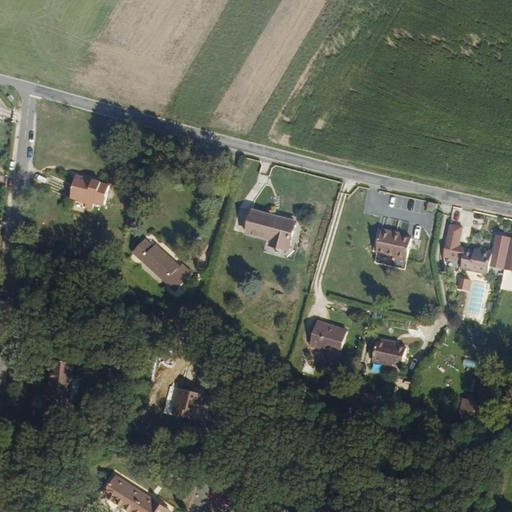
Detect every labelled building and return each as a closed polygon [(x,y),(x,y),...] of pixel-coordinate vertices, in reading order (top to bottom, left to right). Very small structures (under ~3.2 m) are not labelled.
[(98,179),(81,174),(75,197),(91,201),(90,205),(97,207),(98,202),(108,205),(113,185),(105,183),(105,186),(97,184),(98,179)] [(442,218),(444,208),(435,206),(432,216),(442,218)] [(302,221),(260,210),(254,233),(278,239),(277,245),(295,249),(302,221)] [(430,222),(427,232),(435,233),(437,224),(430,222)] [(469,233),(456,229),(450,260),(469,264),(466,277),(494,283),(497,273),(499,263),(487,260),(487,262),(480,261),(471,259),(473,252),(465,251),(469,233)] [(404,236),(393,233),(387,256),(406,261),(405,263),(417,266),(423,243),(403,238),(404,236)] [(145,240),(136,251),(182,287),(197,269),(185,260),(183,262),(157,242),(154,246),(145,240)] [(510,277),(511,264),(511,244),(504,243),(499,263),(497,273),(510,277)] [(457,289),(469,292),(471,279),(459,277),(457,289)] [(84,323),(77,322),(75,337),(83,337),(84,323)] [(99,324),(92,324),(90,338),(98,339),(99,324)] [(324,347),(355,356),(361,336),(330,327),(324,347)] [(400,349),(401,346),(390,343),(385,362),(396,365),(395,368),(405,370),(405,369),(414,371),(419,353),(409,351),(400,349)] [(354,359),(355,356),(324,347),(324,350),(354,359)] [(74,418),(76,392),(78,376),(58,373),(56,401),(55,405),(51,405),(50,416),(74,418)] [(84,393),(76,392),(74,418),(81,419),(84,393)] [(215,402),(191,394),(184,419),(204,426),(208,411),(213,413),(215,402)] [(463,415),(479,417),(481,402),(466,400),(463,415)] [(170,511),(122,481),(111,500),(130,511),(170,511)]
